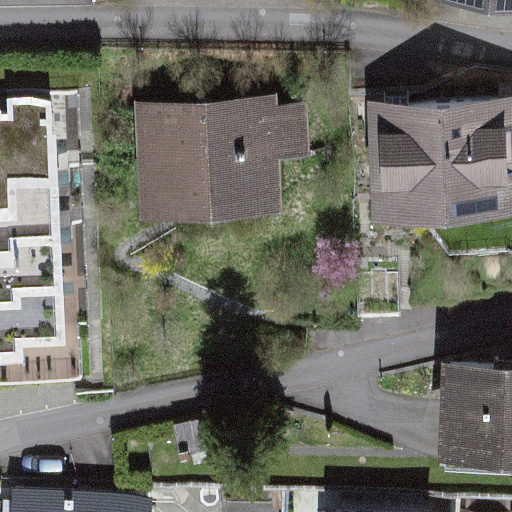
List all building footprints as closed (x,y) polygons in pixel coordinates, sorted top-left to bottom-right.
[(0,94),(0,373),(68,370),(53,92),(0,94)] [(146,106),(153,212),(292,203),(289,158),(314,156),(311,115),(286,116),(285,97),(146,106)] [(511,108),(388,112),(390,208),(511,204),(511,108)] [(511,365),(448,364),(445,460),(511,461),(511,365)] [(160,511),(160,499),(21,499),(20,511),(160,511)]
